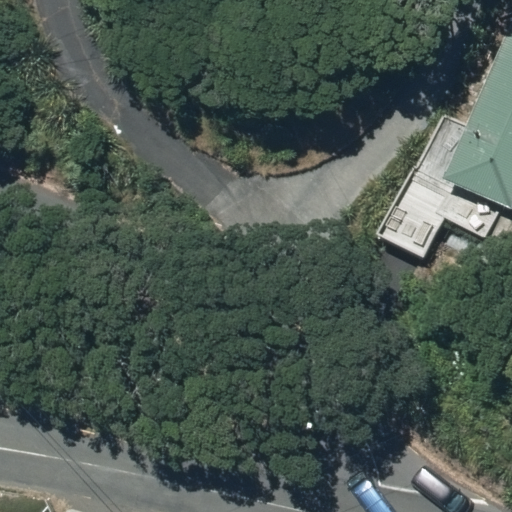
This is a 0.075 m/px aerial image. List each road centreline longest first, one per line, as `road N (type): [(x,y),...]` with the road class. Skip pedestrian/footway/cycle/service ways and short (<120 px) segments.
road 1 (residential): [(374,511),(377,467),(358,432),(217,304),(0,185)]
road 2 (residential): [(0,454),(279,511)]
